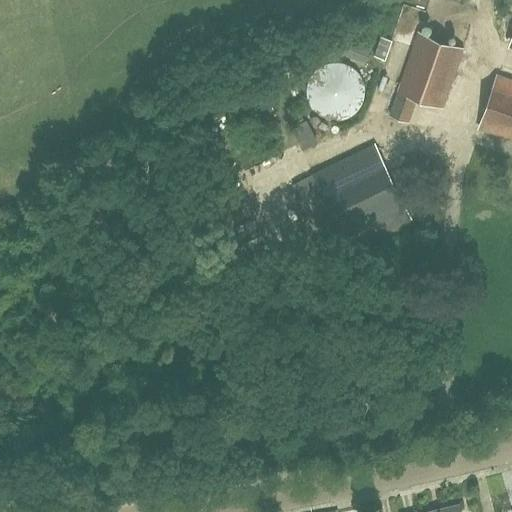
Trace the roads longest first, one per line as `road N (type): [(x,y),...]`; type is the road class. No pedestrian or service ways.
road 1 (unclassified): [(443,466),(434,351),(483,0)]
road 2 (residential): [(206,511),(443,466)]
